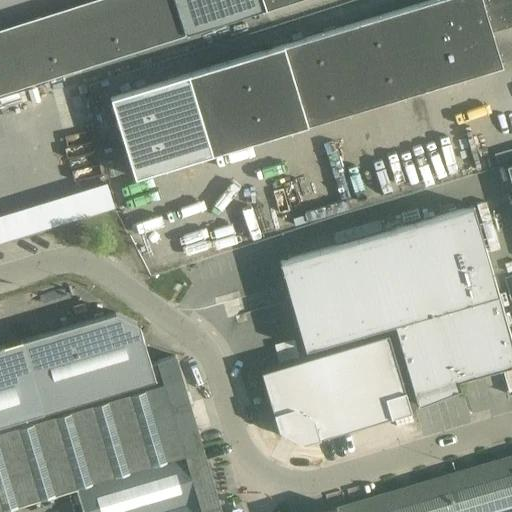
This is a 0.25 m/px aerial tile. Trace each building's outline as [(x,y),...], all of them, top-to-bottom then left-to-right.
[(174,0),(101,0),(0,32),(0,93),(185,34),(174,0)] [(511,0),(430,0),(110,96),(134,177),(211,154),(502,66),(491,31),(511,24),(511,0)] [(261,0),(265,9),(292,0),(261,0)] [(106,183),(0,215),(0,240),(113,206),(106,183)] [(511,343),(473,206),(279,261),(304,349),(394,324),(417,405),(461,389),(458,380),(511,364),(511,343)] [(150,362),(139,324),(114,312),(20,340),(17,337),(12,337),(8,338),(5,341),(5,345),(0,346),(0,430),(164,382),(157,360),(150,362)] [(320,354),(342,430),(410,411),(388,334),(320,354)] [(302,442),(342,430),(320,354),(261,371),(277,427),(302,442)] [(0,430),(0,508),(75,487),(202,449),(189,405),(174,355),(157,360),(164,382),(43,418),(0,430)] [(220,511),(202,449),(75,487),(82,511),(220,511)] [(511,511),(511,456),(336,508),(336,511),(511,511)]
